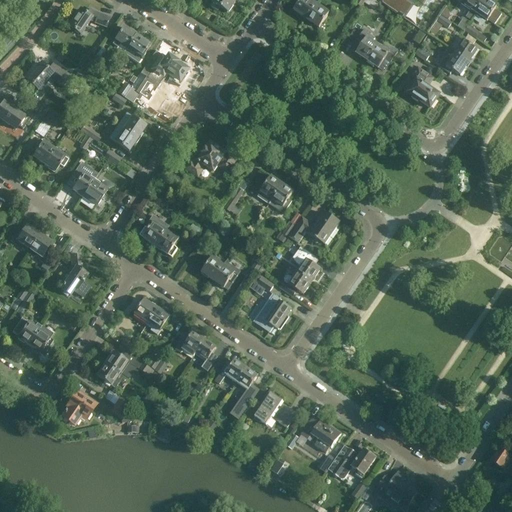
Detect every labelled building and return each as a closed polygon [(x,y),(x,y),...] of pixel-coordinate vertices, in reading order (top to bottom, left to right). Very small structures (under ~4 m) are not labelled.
[(235,3),(230,0),(213,0),(212,3),(213,4),(210,7),(217,12),(220,9),(227,14),(235,3)] [(307,20),(317,5),(309,0),(302,0),(294,11),(307,20)] [(384,0),(382,4),(404,20),(410,24),(425,0),(384,0)] [(464,0),(463,3),(466,5),(465,6),(471,10),(466,18),(472,22),(475,16),(486,0),(464,0)] [(498,6),(488,0),(486,0),(475,16),(486,24),(488,21),(495,26),(502,15),(495,11),(498,6)] [(317,5),(307,20),(320,29),(330,14),(317,5)] [(441,16),(448,21),(450,18),(449,11),(446,8),(441,16)] [(109,19),(103,17),(94,13),(90,10),(86,16),(80,12),(68,29),(79,36),(89,21),(105,29),(109,19)] [(452,24),(448,21),(441,16),(438,22),(449,29),(452,24)] [(469,26),(465,31),(476,38),(479,33),(469,26)] [(122,56),(135,37),(134,36),(135,36),(129,32),(129,33),(124,29),(113,45),(118,49),(116,52),(122,56)] [(367,62),(378,46),(373,43),(375,40),(370,36),(371,35),(365,31),(358,41),(363,45),(357,55),(367,62)] [(122,56),(120,59),(124,62),(127,58),(138,65),(150,47),(135,37),(122,56)] [(455,54),(469,64),(478,51),(464,41),(455,54)] [(378,46),(367,62),(378,70),(385,60),(390,64),(398,53),(392,49),(391,50),(386,47),(384,50),(378,46)] [(429,56),(419,49),(418,48),(414,54),(425,61),(429,56)] [(446,58),(440,68),(450,75),(453,71),(460,76),(469,64),(455,54),(450,61),(446,58)] [(86,55),(77,67),(85,72),(93,60),(86,55)] [(152,72),(147,81),(157,88),(163,79),(166,75),(169,78),(167,80),(180,89),(186,79),(183,78),(187,72),(177,65),(170,60),(170,59),(169,59),(168,58),(165,62),(161,59),(152,72)] [(92,62),(85,72),(91,76),(98,66),(92,62)] [(30,85),(30,86),(33,89),(33,88),(38,92),(51,77),(53,79),(53,81),(63,88),(70,77),(53,65),(49,71),(41,65),(26,82),(30,85)] [(429,68),(426,73),(431,76),(434,72),(429,68)] [(90,76),(82,71),(81,72),(80,72),(75,78),(85,86),(90,79),(89,79),(90,76)] [(431,81),(430,81),(418,72),(414,78),(417,81),(408,94),(414,98),(413,100),(418,104),(419,102),(431,110),(440,96),(427,87),(431,81)] [(92,77),(102,84),(105,80),(95,74),(92,77)] [(139,79),(131,90),(138,95),(145,84),(139,79)] [(118,95),(124,99),(131,89),(125,85),(118,95)] [(127,102),(116,94),(112,92),(109,96),(113,99),(112,100),(123,108),(127,102)] [(33,101),(28,109),(43,119),(48,111),(33,101)] [(4,104),(0,109),(0,122),(0,123),(2,121),(16,131),(18,127),(23,131),(32,117),(11,102),(8,107),(4,104)] [(48,112),(41,122),(48,127),(55,116),(48,112)] [(117,127),(137,140),(146,127),(126,114),(117,127)] [(84,126),(81,132),(98,143),(102,138),(84,126)] [(137,140),(117,127),(109,139),(128,153),(137,140)] [(87,138),(79,148),(85,152),(93,142),(87,138)] [(44,166),(54,151),(43,143),(42,144),(39,142),(34,149),(38,151),(32,158),(44,166)] [(202,170),(204,167),(214,173),(218,166),(220,168),(228,174),(236,161),(228,155),(228,156),(226,155),(227,154),(211,144),(198,162),(197,161),(194,165),(191,162),(186,170),(198,178),(203,171),(202,170)] [(54,151),(44,166),(55,174),(60,166),(63,169),(68,162),(65,160),(65,158),(54,151)] [(112,154),(108,161),(117,167),(121,160),(112,154)] [(127,176),(127,177),(132,181),(137,173),(132,170),(127,176)] [(83,198),(93,182),(83,176),(81,178),(78,176),(74,182),(77,185),(73,191),(83,198)] [(269,205),(283,186),(272,178),(266,185),(263,183),(259,190),(261,192),(258,198),(269,205)] [(93,182),(83,198),(97,207),(108,192),(93,182)] [(283,186),(269,205),(284,215),(292,203),(289,201),(294,193),(283,186)] [(244,193),(239,189),(229,204),(234,208),(244,193)] [(185,206),(189,200),(178,193),(174,198),(185,206)] [(303,218),(289,239),(299,246),(307,234),(318,242),(318,241),(326,246),(326,245),(331,238),(329,237),(338,223),(340,225),(340,224),(325,214),(316,228),(310,224),(311,224),(303,218)] [(211,216),(204,226),(210,230),(217,220),(211,216)] [(155,247),(156,248),(167,232),(166,232),(169,228),(153,217),(140,237),(143,239),(151,245),(153,243),(157,246),(155,247)] [(215,234),(223,224),(217,220),(210,230),(215,234)] [(290,224),(283,235),(280,233),(276,239),(279,241),(278,243),(281,245),(283,243),(285,244),(288,238),(296,228),(290,224)] [(18,242),(30,251),(40,236),(28,228),(22,237),(18,234),(12,242),(16,245),(18,242)] [(179,241),(167,232),(156,248),(169,256),(172,259),(178,250),(174,247),(179,241)] [(40,236),(30,251),(41,258),(39,262),(43,265),(41,268),(48,273),(56,260),(46,253),(52,244),(40,236)] [(302,268),(298,274),(312,283),(320,271),(313,266),(318,260),(319,261),(320,260),(295,244),(301,248),(292,262),(302,268)] [(64,293),(63,294),(67,297),(68,296),(70,297),(73,292),(84,300),(92,288),(83,282),(87,276),(82,273),(80,257),(71,258),(73,270),(74,272),(61,291),(64,293)] [(213,282),(224,267),(212,259),(212,260),(209,258),(204,265),(207,267),(202,274),(213,282)] [(224,267),(213,282),(227,292),(240,273),(226,263),(224,267)] [(256,263),(253,267),(248,274),(254,278),(261,267),(256,263)] [(253,283),(258,286),(269,294),(274,286),(263,279),(264,276),(260,272),(253,283)] [(292,298),(297,291),(303,296),(312,283),(298,274),(294,280),(289,277),(286,277),(284,279),(285,283),(280,289),(292,298)] [(28,293),(23,290),(10,307),(16,311),(22,302),(22,303),(28,293)] [(34,297),(29,294),(28,293),(22,303),(23,303),(17,312),(22,315),(34,297)] [(257,305),(248,318),(255,324),(270,333),(274,337),(278,331),(283,324),(284,325),(291,315),(290,314),(292,311),(286,307),(287,305),(274,296),(270,303),(264,311),(257,305)] [(148,324),(158,310),(145,301),(136,315),(148,324)] [(148,324),(147,325),(153,329),(151,331),(158,336),(170,318),(162,313),(162,312),(161,310),(158,309),(158,310),(148,324)] [(66,324),(69,319),(59,311),(55,317),(66,324)] [(21,321),(13,334),(19,338),(18,339),(29,347),(39,331),(41,328),(37,325),(35,328),(28,324),(27,325),(21,321)] [(39,331),(29,347),(40,354),(45,357),(50,350),(48,349),(53,342),(50,340),(50,339),(39,331)] [(194,358),(195,356),(205,342),(194,334),(190,340),(185,337),(176,351),(181,354),(183,351),(194,358)] [(133,349),(123,341),(119,347),(130,355),(133,349)] [(205,342),(195,356),(206,363),(202,369),(207,372),(217,359),(212,355),(216,350),(205,342)] [(105,366),(119,375),(121,376),(129,365),(113,354),(110,359),(106,364),(105,366)] [(155,357),(148,367),(153,371),(161,361),(155,357)] [(167,366),(162,362),(155,372),(160,376),(167,366)] [(237,384),(246,370),(235,363),(232,368),(227,365),(218,377),(215,382),(220,386),(226,377),(237,384)] [(154,373),(143,365),(139,371),(150,378),(154,373)] [(123,378),(121,376),(119,375),(105,366),(97,377),(105,383),(103,384),(103,385),(109,388),(110,386),(115,389),(123,378)] [(247,391),(234,411),(241,416),(258,391),(256,390),(251,386),(252,386),(254,382),(257,377),(246,370),(237,384),(247,391)] [(167,382),(154,373),(151,379),(164,388),(167,382)] [(199,385),(195,391),(199,394),(203,389),(199,385)] [(188,386),(184,391),(189,394),(193,389),(188,386)] [(106,400),(115,406),(117,407),(128,415),(132,409),(119,401),(120,399),(111,392),(106,400)] [(62,418),(68,422),(74,426),(80,418),(86,422),(96,406),(77,393),(67,407),(68,408),(62,418)] [(266,426),(273,417),(280,422),(279,424),(287,430),(297,415),(289,409),(288,411),(280,406),(283,402),(271,394),(268,398),(266,396),(260,405),(262,407),(255,418),(266,426)] [(117,407),(115,406),(111,411),(111,412),(124,421),(128,415),(117,407)] [(312,421),(301,436),(310,442),(313,437),(319,441),(314,447),(326,455),(330,449),(331,449),(341,435),(321,421),(318,425),(312,421)] [(491,463),(496,466),(503,471),(508,464),(506,462),(509,457),(503,453),(510,443),(505,439),(496,453),(497,454),(491,463)] [(352,469),(357,472),(356,474),(363,479),(377,459),(364,451),(360,457),(355,454),(356,454),(351,450),(350,451),(343,461),(338,457),(328,471),(333,475),(343,482),(345,480),(352,469)] [(391,501),(393,497),(400,502),(401,501),(409,506),(410,504),(411,504),(413,502),(412,501),(417,494),(413,491),(415,488),(412,486),(413,486),(403,479),(402,480),(397,476),(392,484),(385,479),(376,491),(391,501)] [(374,478),(369,486),(374,489),(379,482),(374,478)]
